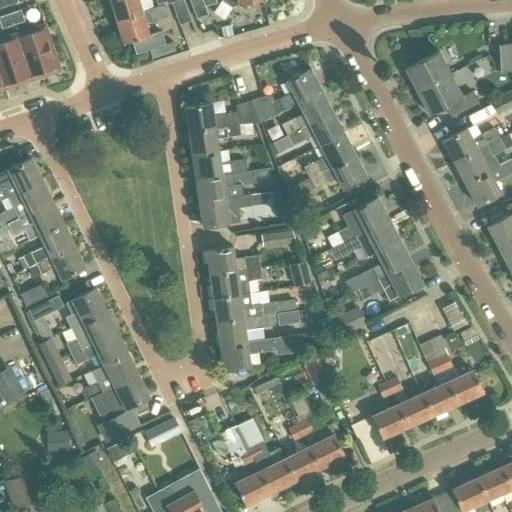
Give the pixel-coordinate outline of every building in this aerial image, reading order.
[(142,12),(138,0),(110,0),(116,20),(142,12)] [(191,20),(183,0),(179,0),(171,3),(180,25),(191,20)] [(189,0),(196,19),(209,14),(206,5),(216,2),(215,0),(221,0),(222,1),(231,6),(255,0),(189,0)] [(116,20),(123,43),(132,41),(135,53),(149,50),(165,45),(161,32),(149,36),(145,24),(167,17),(164,6),(158,7),(142,12),(116,20)] [(21,9),(9,13),(13,25),(25,21),(21,9)] [(12,25),(8,14),(0,16),(0,28),(0,29),(12,25)] [(231,28),(230,25),(220,27),(221,30),(223,37),(232,34),(231,28)] [(16,35),(32,80),(60,71),(45,26),(16,35)] [(16,35),(0,40),(0,79),(3,90),(32,80),(16,35)] [(165,45),(149,50),(151,59),(176,51),(173,42),(165,45)] [(511,45),(498,46),(500,73),(511,71),(511,45)] [(404,68),(417,92),(449,74),(437,51),(404,68)] [(258,81),(281,73),(274,53),(251,61),(258,81)] [(250,100),(258,122),(258,123),(298,102),(299,103),(321,91),(310,69),(287,81),(292,91),(271,102),(267,95),(250,100)] [(449,74),(417,92),(428,115),(445,106),(451,117),(477,104),(471,92),(461,97),(449,74)] [(321,91),(299,103),(309,124),(332,112),(321,91)] [(511,92),(493,102),(499,113),(511,106),(511,92)] [(258,122),(250,100),(235,105),(236,112),(213,115),(211,104),(185,107),(188,132),(239,124),(246,124),(258,122)] [(309,124),(300,129),(287,136),(292,145),(314,134),(321,145),(344,133),(332,112),(309,124)] [(281,124),(287,136),(300,129),(294,117),(281,124)] [(240,135),(239,124),(188,132),(192,155),(218,151),(216,139),(240,135)] [(443,141),(454,162),(500,139),(494,127),(472,138),(466,128),(443,141)] [(344,133),(321,145),(326,155),(303,167),(304,168),(300,170),(304,179),(309,177),(309,178),(355,154),(344,133)] [(454,162),(465,184),(489,171),(497,167),(500,165),(494,154),(511,144),(511,140),(508,134),(500,139),(454,162)] [(220,162),(218,151),(192,155),(195,178),(246,171),(244,159),(220,162)] [(355,154),(309,178),(314,188),(337,177),(343,188),(366,176),(355,154)] [(0,200),(6,197),(42,179),(31,158),(7,170),(8,171),(0,175),(0,200)] [(511,172),(511,160),(511,159),(500,165),(497,167),(503,178),(511,172)] [(195,178),(199,203),(240,197),(239,184),(247,183),(256,182),(255,170),(246,171),(195,178)] [(500,193),(489,171),(465,184),(476,205),(500,193)] [(281,179),(286,190),(298,184),(292,173),(281,179)] [(314,188),(309,178),(303,181),(298,184),(303,194),(309,191),(314,188)] [(42,179),(6,197),(12,209),(0,214),(0,227),(7,224),(53,201),(42,179)] [(265,194),(250,196),(251,205),(266,203),(265,194)] [(240,197),(199,203),(202,227),(240,221),(238,209),(252,207),(251,205),(250,196),(240,197)] [(337,232),(343,243),(389,219),(377,198),(354,210),(359,220),(337,232)] [(34,223),(39,235),(63,223),(53,201),(7,224),(12,234),(34,223)] [(487,227),(499,249),(511,241),(511,215),(511,214),(487,227)] [(400,240),(389,219),(343,243),(348,253),(361,246),(370,241),(376,252),(400,240)] [(300,226),(307,243),(317,238),(310,221),(300,226)] [(19,258),(24,269),(74,244),(63,223),(39,235),(45,245),(19,258)] [(290,230),(276,232),(278,245),(283,244),(295,243),(290,230)] [(400,240),(376,252),(382,263),(359,274),(365,285),(411,261),(400,240)] [(511,241),(499,249),(510,270),(511,268),(511,241)] [(74,244),(24,269),(22,271),(27,281),(33,277),(55,267),(61,278),(85,267),(74,244)] [(206,251),(209,274),(260,267),(258,255),(245,257),(244,256),(234,258),(232,247),(206,251)] [(305,261),(291,265),(295,279),(309,275),(305,261)] [(411,261),(365,285),(371,295),(393,284),(398,295),(422,283),(411,261)] [(209,274),(213,298),(239,294),(250,293),(248,281),(267,278),(265,266),(260,267),(209,274)] [(319,282),(331,276),(327,270),(317,276),(319,282)] [(20,294),(26,306),(47,296),(41,283),(20,294)] [(65,317),(70,327),(105,309),(95,288),(71,299),(77,311),(65,317)] [(216,322),(297,310),(296,299),(252,306),(250,293),(239,294),(213,298),(216,322)] [(444,293),(435,297),(448,323),(456,318),(444,293)] [(28,310),(34,321),(64,306),(58,295),(28,310)] [(333,316),(340,333),(363,323),(356,306),(333,316)] [(105,309),(70,327),(75,338),(65,343),(71,354),(116,331),(105,309)] [(297,310),(216,322),(220,346),(246,342),(244,330),(299,322),(297,310)] [(98,354),(103,364),(127,352),(116,331),(71,354),(76,364),(98,354)] [(246,342),(220,346),(223,370),(250,366),(248,354),(271,351),(271,350),(275,350),(276,355),(301,351),(299,334),(246,342)] [(41,349),(49,365),(59,360),(51,344),(41,349)] [(127,352),(103,364),(92,370),(97,382),(102,392),(137,374),(127,352)] [(436,360),(456,403),(482,391),(472,370),(457,377),(447,355),(436,360)] [(303,364),(312,385),(327,379),(317,358),(303,364)] [(60,359),(59,360),(49,365),(54,376),(65,370),(60,359)] [(431,415),(456,403),(436,360),(427,364),(437,386),(421,393),(431,415)] [(0,406),(22,393),(7,368),(0,371),(0,406)] [(137,374),(102,392),(91,397),(104,423),(129,411),(127,407),(148,396),(137,374)] [(256,392),(279,382),(275,374),(252,384),(256,392)] [(396,376),(386,380),(392,394),(402,390),(396,376)] [(392,394),(386,380),(376,384),(383,398),(392,394)] [(86,400),(91,397),(102,392),(97,382),(84,388),(82,393),(86,400)] [(234,398),(248,395),(246,382),(232,384),(234,398)] [(431,415),(421,393),(407,400),(397,404),(407,426),(431,415)] [(70,415),(86,410),(82,398),(66,403),(70,415)] [(382,437),(407,426),(397,404),(372,416),(382,437)] [(144,430),(144,431),(151,446),(180,431),(173,417),(172,416),(171,416),(144,430)] [(247,449),(263,441),(252,418),(236,426),(247,449)] [(297,425),(303,436),(313,431),(307,420),(297,425)] [(303,436),(297,425),(287,430),(293,441),(303,436)] [(246,449),(247,449),(236,426),(219,434),(231,457),(237,454),(239,453),(246,449)] [(309,446),(319,467),(346,454),(336,432),(309,446)] [(47,435),(48,453),(69,452),(68,434),(47,435)] [(268,492),(294,480),(283,458),(278,448),(269,452),(263,441),(247,449),(254,461),(258,471),(268,492)] [(283,458),(294,480),(319,467),(309,446),(283,458)] [(254,461),(247,449),(246,449),(239,453),(245,466),(254,461)] [(93,451),(84,456),(90,469),(100,464),(93,451)] [(511,461),(502,465),(511,487),(511,486),(511,461)] [(502,465),(476,477),(486,499),(501,492),(510,511),(511,511),(511,487),(502,465)] [(268,492),(258,471),(234,482),(244,504),(268,492)] [(29,472),(4,481),(13,507),(38,498),(29,472)] [(471,505),(486,499),(476,477),(452,488),(461,510),(471,505)] [(158,494),(165,506),(167,511),(218,511),(208,493),(198,499),(193,490),(174,500),(167,488),(158,494)] [(438,511),(432,497),(406,508),(407,511),(438,511)] [(118,511),(112,499),(101,505),(104,511),(118,511)]
